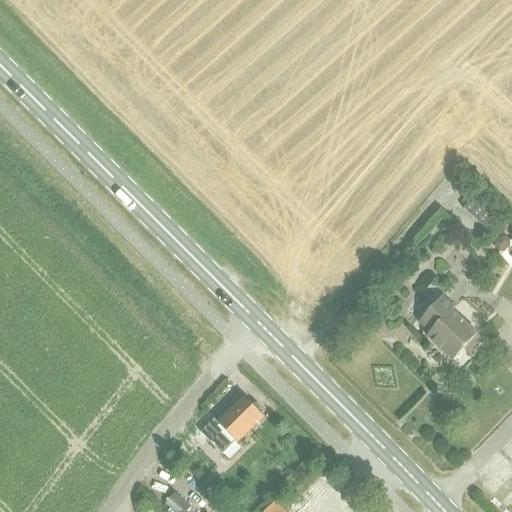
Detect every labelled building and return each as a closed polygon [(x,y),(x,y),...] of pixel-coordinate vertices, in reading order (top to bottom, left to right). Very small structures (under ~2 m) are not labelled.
[(498,224),(471,200),(463,209),(489,233),(498,224)] [(499,240),(494,245),(495,251),(498,254),(504,254),(509,249),(509,243),(505,240),(499,240)] [(289,273),(275,287),(287,299),(301,285),(289,273)] [(483,340),(477,335),(451,312),(454,308),(442,297),(419,323),(430,333),(427,337),(453,361),(463,350),(469,355),(483,340)] [(221,455),(235,442),(237,443),(263,418),(261,416),(262,411),(256,405),(251,406),(243,398),(218,423),(207,411),(195,423),(193,427),(221,455)] [(184,511),(189,508),(174,494),(163,506),(170,511),(184,511)]
